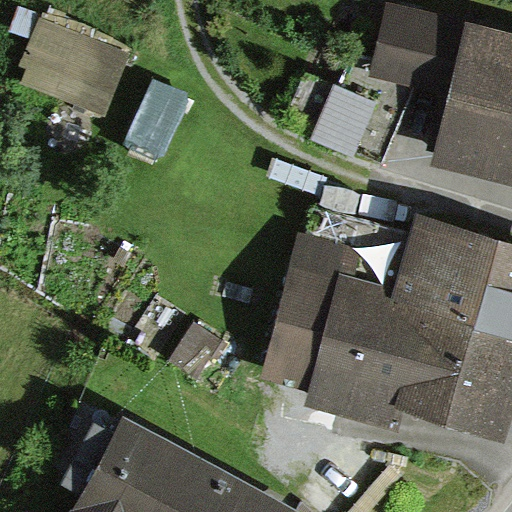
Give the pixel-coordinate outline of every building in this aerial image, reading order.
[(507,156),(511,135),(511,27),(470,17),(468,22),(393,3),(378,62),(456,82),(442,139),(507,156)] [(138,154),(169,161),(183,102),(152,94),(138,154)] [(402,289),(511,319),(511,236),(424,211),(402,289)] [(511,375),(511,319),(402,289),(347,273),(355,246),(305,231),(269,356),(499,420),(511,375)] [(186,337),(180,386),(248,395),(254,345),(186,337)] [(256,511),(85,423),(38,511),(256,511)]
